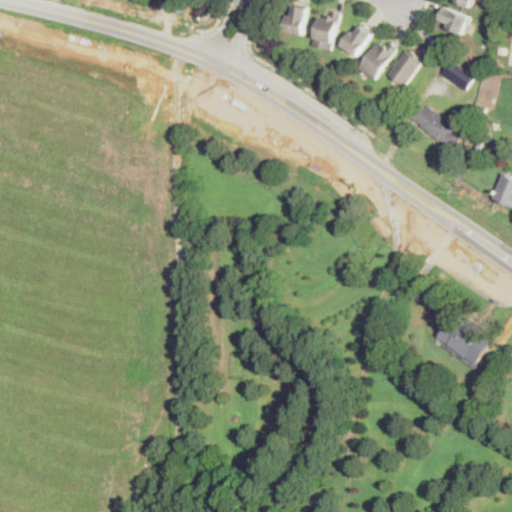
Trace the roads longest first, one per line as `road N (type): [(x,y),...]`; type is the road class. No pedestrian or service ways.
road 1 (primary): [(0,21),(112,51),(211,91),(511,276)]
road 2 (primary): [(511,244),(324,123),(220,67),(125,31),(5,0)]
